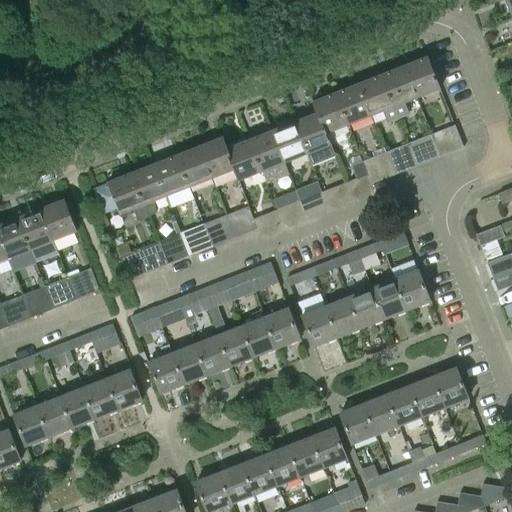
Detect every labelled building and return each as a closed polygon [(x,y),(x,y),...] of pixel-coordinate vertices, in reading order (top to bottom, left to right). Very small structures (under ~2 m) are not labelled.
[(405,65),(417,98),(440,89),(427,56),(405,65)] [(405,65),(381,74),(399,117),(408,113),(404,103),(417,98),(405,65)] [(381,74),(359,83),(372,115),(383,111),(388,121),(399,117),(381,74)] [(359,83),(336,92),(349,124),(372,115),(359,83)] [(326,133),(349,124),(336,92),(313,100),(318,113),(326,133)] [(334,157),(326,133),(318,113),(296,121),(308,153),(307,154),(312,166),(334,157)] [(285,162),(307,154),(308,153),(296,121),(273,130),(285,162)] [(443,129),(452,151),(463,147),(454,124),(443,129)] [(440,156),(452,151),(443,129),(432,133),(440,156)] [(273,130),(250,139),(262,171),(285,162),(273,130)] [(212,179),(234,170),(226,148),(222,137),(199,145),(212,179)] [(418,165),(429,160),(420,138),(409,143),(418,165)] [(250,139),(226,148),(234,170),(238,181),(262,171),(250,139)] [(190,188),(212,179),(199,145),(177,154),(190,188)] [(395,174),(407,169),(398,147),(386,151),(395,174)] [(177,154),(154,163),(167,197),(190,188),(177,154)] [(363,162),(368,174),(372,183),(384,178),(375,156),(363,161),(363,162)] [(356,179),(345,183),(349,192),(358,200),(372,183),(368,174),(363,162),(351,167),(356,179)] [(157,214),(155,201),(167,197),(154,163),(132,172),(149,217),(157,214)] [(149,217),(132,172),(108,181),(109,184),(95,189),(104,213),(118,207),(121,215),(134,210),(137,218),(141,220),(149,217)] [(345,183),(322,192),(326,202),(335,209),(349,192),(345,183)] [(322,192),(299,200),(303,211),(312,218),(326,202),(322,192)] [(41,208),(53,241),(77,232),(64,199),(41,208)] [(290,227),(303,211),(299,200),(277,209),(280,220),(290,227)] [(41,208),(17,217),(30,250),(53,241),(41,208)] [(280,220),(277,209),(253,218),(257,228),(267,236),(280,220)] [(235,237),(247,232),(238,210),(226,215),(235,237)] [(17,217),(0,223),(0,239),(8,259),(30,250),(17,217)] [(213,246),(224,241),(215,219),(204,224),(213,246)] [(505,236),(500,225),(477,234),(481,246),(505,236)] [(190,255),(202,250),(193,228),(181,233),(190,255)] [(399,257),(395,246),(407,241),(403,232),(380,241),(388,261),(399,257)] [(167,264),(179,259),(170,237),(158,242),(167,264)] [(380,241),(357,250),(365,270),(388,261),(380,241)] [(144,273),(155,269),(147,246),(135,251),(144,273)] [(337,268),(348,264),(352,275),(365,270),(357,250),(334,259),(337,268)] [(128,280),(144,273),(135,251),(119,257),(128,280)] [(314,277),(337,268),(334,259),(311,268),(314,277)] [(247,271),(255,292),(279,283),(274,271),(271,262),(247,271)] [(67,277),(76,300),(99,291),(91,268),(67,277)] [(395,279),(407,310),(430,301),(418,270),(395,279)] [(247,271),(224,280),(232,301),(255,292),(247,271)] [(287,277),(291,286),(305,280),(301,272),(287,277)] [(384,319),(407,310),(395,279),(395,280),(392,273),(383,277),(385,283),(372,288),(384,319)] [(499,290),(511,286),(506,275),(494,279),(499,290)] [(53,309),(76,300),(67,277),(44,286),(53,309)] [(224,280),(201,289),(209,310),(232,301),(224,280)] [(361,328),(384,319),(372,288),(369,283),(363,286),(365,291),(349,297),(361,328)] [(44,286),(22,295),(30,318),(53,309),(44,286)] [(209,310),(201,289),(178,298),(186,319),(209,310)] [(22,295),(0,303),(0,309),(7,327),(30,318),(22,295)] [(349,297),(325,306),(337,337),(361,328),(349,297)] [(170,301),(155,307),(158,316),(173,310),(170,301)] [(337,337),(325,306),(302,316),(314,346),(337,337)] [(162,327),(157,316),(158,316),(155,307),(130,316),(138,336),(162,327)] [(265,317),(277,348),(301,338),(289,307),(265,317)] [(265,317),(263,317),(261,311),(251,314),(254,321),(242,326),(254,356),(277,348),(265,317)] [(96,353),(120,344),(112,324),(88,333),(92,342),(96,353)] [(231,365),(254,356),(242,326),(219,334),(231,365)] [(219,334),(195,343),(207,374),(231,365),(219,334)] [(80,336),(66,342),(69,351),(70,351),(84,345),(80,336)] [(184,348),(173,352),(172,352),(184,383),(207,374),(195,343),(194,344),(192,339),(182,343),(184,348)] [(74,362),(70,351),(69,351),(66,342),(43,351),(46,360),(58,355),(62,366),(74,362)] [(160,393),(184,383),(172,352),(173,352),(170,345),(161,348),(164,356),(148,362),(160,393)] [(20,360),(23,369),(39,363),(36,354),(20,360)] [(0,367),(0,377),(16,372),(13,363),(0,367)] [(432,377),(444,408),(468,398),(456,368),(432,377)] [(106,379),(118,410),(142,401),(130,370),(106,379)] [(421,417),(444,408),(432,377),(409,386),(421,417)] [(95,418),(118,410),(106,379),(83,388),(95,418)] [(398,426),(421,417),(409,386),(386,395),(398,426)] [(72,427),(95,418),(83,388),(60,397),(72,427)] [(375,435),(398,426),(386,395),(363,405),(375,435)] [(49,436),(72,427),(60,397),(37,406),(49,436)] [(375,435),(363,405),(340,414),(351,444),(375,435)] [(49,436),(37,406),(14,415),(26,445),(49,436)] [(335,428),(311,437),(323,468),(347,458),(335,428)] [(0,433),(0,468),(20,461),(8,430),(0,433)] [(459,445),(462,453),(486,444),(483,436),(459,445)] [(311,437),(288,446),(300,477),(323,468),(311,437)] [(459,445),(436,454),(439,462),(462,453),(459,445)] [(277,486),(300,477),(288,446),(265,455),(277,486)] [(408,452),(412,464),(413,463),(416,471),(439,462),(436,454),(425,459),(420,447),(408,452)] [(254,495),(277,486),(265,455),(242,464),(254,495)] [(393,480),(416,471),(413,463),(412,464),(390,473),(393,480)] [(231,504),(254,495),(242,464),(219,473),(231,504)] [(374,465),(361,470),(369,490),(393,480),(390,473),(378,477),(374,465)] [(209,511),(231,504),(219,473),(195,482),(206,511),(209,511)] [(334,494),(338,506),(340,511),(346,511),(364,505),(355,481),(347,484),(349,488),(334,494)] [(480,497),(484,506),(507,498),(503,487),(482,485),(480,497)] [(154,499),(158,511),(186,511),(178,489),(154,499)] [(340,511),(338,506),(334,494),(311,503),(314,511),(340,511)] [(460,494),(458,506),(460,511),(469,511),(484,506),(480,497),(460,494)] [(131,511),(158,511),(154,499),(130,508),(131,511)] [(436,502),(434,511),(460,511),(458,506),(436,502)] [(314,511),(311,503),(288,511),(314,511)]
